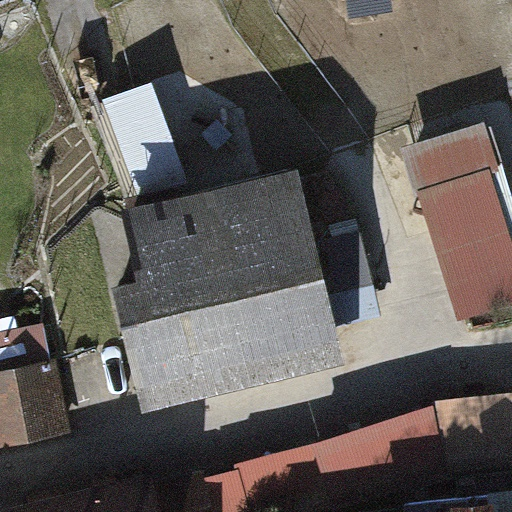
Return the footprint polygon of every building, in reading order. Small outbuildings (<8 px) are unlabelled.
[(511,268),(465,122),(393,145),(450,323),(511,303),(511,268)] [(285,172),(98,215),(135,375),(322,333),(285,172)] [(49,328),(0,336),(0,440),(68,428),(49,328)] [(511,384),(428,391),(199,468),(210,511),(292,511),(448,460),(511,455),(511,384)] [(154,511),(146,482),(141,463),(0,500),(0,511),(154,511)] [(146,482),(154,511),(210,511),(199,468),(146,482)] [(412,511),(511,511),(511,493),(412,500),(412,511)]
